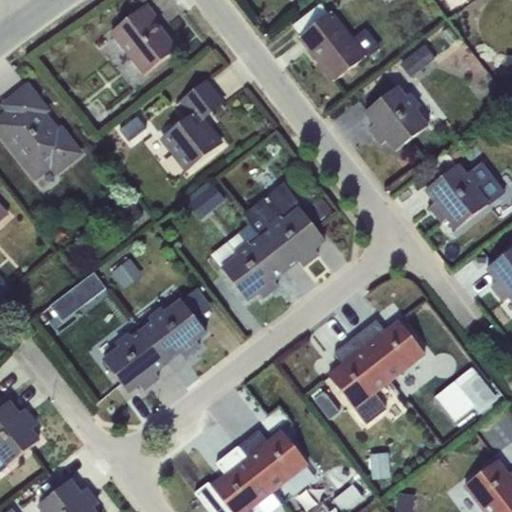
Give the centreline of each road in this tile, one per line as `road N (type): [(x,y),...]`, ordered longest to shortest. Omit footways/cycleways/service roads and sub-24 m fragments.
road 1 (residential): [(398,244),(116,463)]
road 2 (residential): [(201,0),(398,244)]
road 3 (residential): [(32,349),(116,463)]
